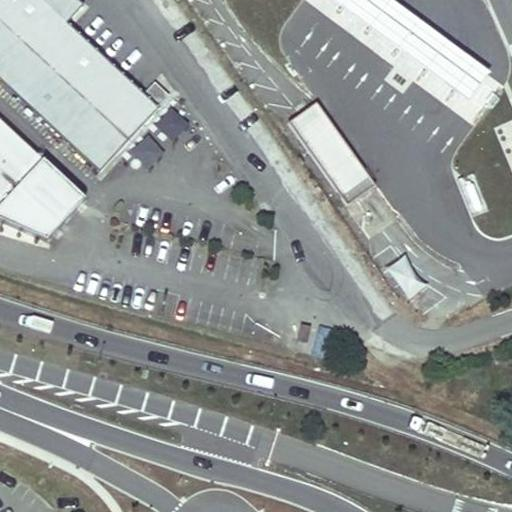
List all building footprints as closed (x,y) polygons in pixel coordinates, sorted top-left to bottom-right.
[(158,108),(143,95),(70,25),(77,17),(73,14),(82,5),(77,0),(0,0),(0,78),(98,171),(158,108)] [(154,83),(143,95),(158,108),(168,97),(154,83)] [(375,187),(316,103),(288,123),(347,206),(375,187)] [(0,203),(43,160),(0,120),(0,203)] [(43,160),(0,203),(0,219),(44,241),(84,198),(43,160)] [(384,272),(406,303),(425,289),(403,258),(384,272)]
